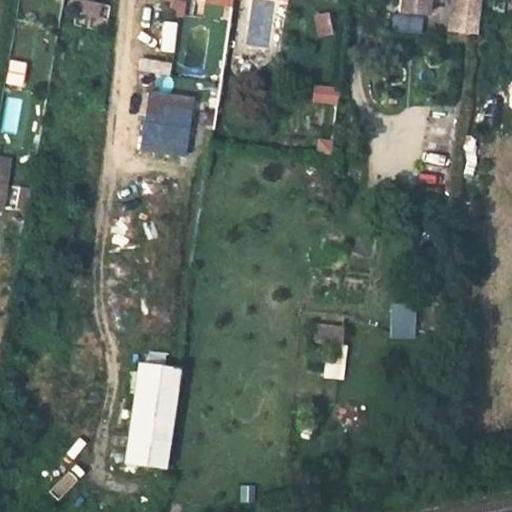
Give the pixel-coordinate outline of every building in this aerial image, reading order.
[(109,19),(112,5),(83,0),(71,0),(70,13),(109,19)] [(401,0),(401,11),(425,13),(426,0),(401,0)] [(479,0),(456,0),(454,16),(478,18),(479,0)] [(315,37),(331,36),(329,15),(314,15),(315,37)] [(478,18),(454,16),(452,32),(475,35),(478,18)] [(25,66),(10,63),(6,84),(21,87),(25,66)] [(312,86),(311,105),(337,107),(338,88),(312,86)] [(150,92),(138,152),(182,161),(194,101),(150,92)] [(11,161),(0,159),(0,211),(2,212),(11,161)] [(27,211),(30,188),(20,186),(16,210),(27,211)] [(389,339),(414,340),(415,307),(390,307),(389,339)] [(314,325),(313,345),(342,346),(343,326),(314,325)] [(345,349),(325,349),(325,380),(344,380),(345,349)] [(72,356),(70,371),(85,373),(88,359),(72,356)] [(163,469),(178,371),(138,365),(123,462),(163,469)]
